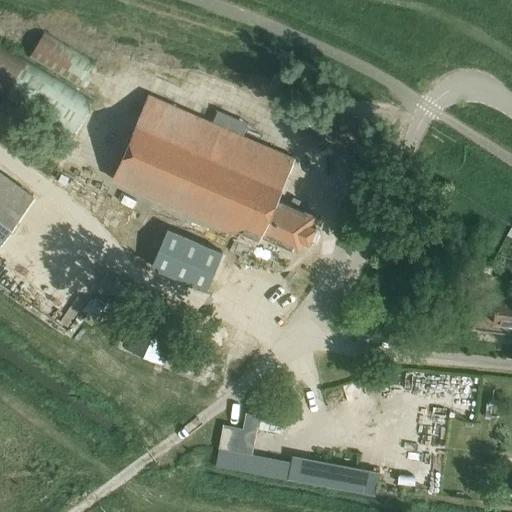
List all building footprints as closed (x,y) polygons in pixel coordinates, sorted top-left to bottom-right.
[(29,58),(81,90),(96,63),(45,32),(29,58)] [(0,96),(71,139),(94,101),(0,44),(0,96)] [(309,243),(316,228),(310,225),(315,215),(277,199),(295,158),(149,96),(113,179),(258,242),(262,234),(299,251),(303,241),(309,243)] [(0,172),(0,242),(34,197),(0,172)] [(223,252),(168,228),(149,272),(204,296),(223,252)] [(511,298),(478,294),(476,307),(473,329),(511,334),(511,298)] [(138,320),(127,345),(163,360),(173,336),(138,320)] [(511,476),(500,474),(498,488),(511,489),(511,476)]
